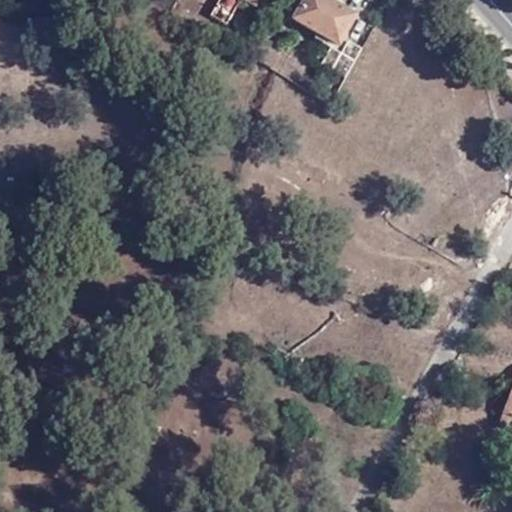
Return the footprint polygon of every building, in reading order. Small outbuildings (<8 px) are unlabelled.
[(222,0),(219,6),(233,14),(240,0),(222,0)] [(292,0),(287,9),(297,15),(305,0),(292,0)] [(356,12),(336,0),(305,0),(297,15),(341,39),(356,12)] [(263,34),(254,51),(270,62),(281,44),(263,34)] [(323,58),(347,71),(363,43),(349,35),(343,47),(332,42),(323,58)] [(319,78),(313,88),(323,94),(328,84),(319,78)] [(511,392),(499,431),(511,435),(511,392)]
